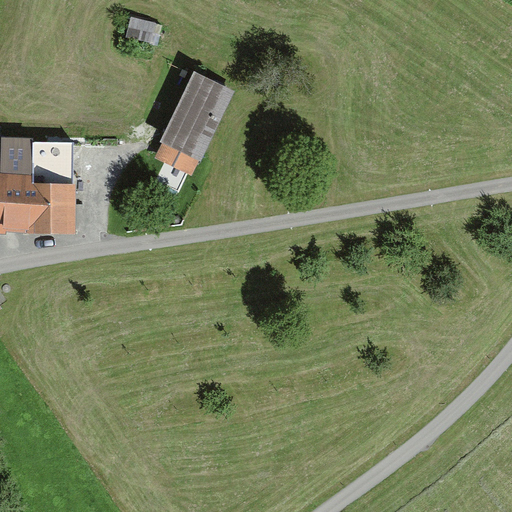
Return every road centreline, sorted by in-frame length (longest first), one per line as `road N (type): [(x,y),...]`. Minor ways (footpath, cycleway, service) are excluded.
road 1 (unclassified): [(0,267),(511,183)]
road 2 (unclassified): [(511,352),(440,424),(328,511)]
